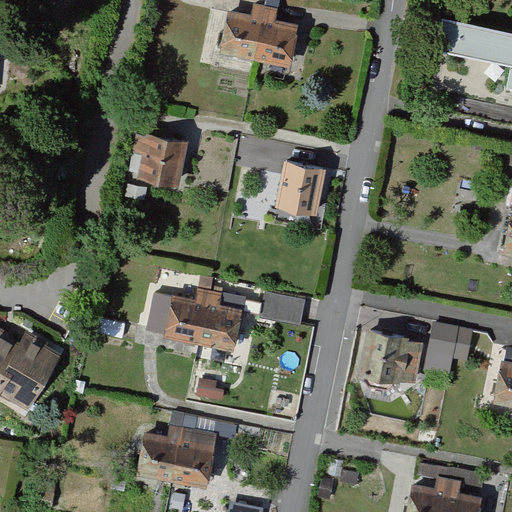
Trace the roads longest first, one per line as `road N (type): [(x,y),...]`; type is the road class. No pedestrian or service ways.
road 1 (residential): [(393,0),(290,511)]
road 2 (unknown): [(154,118),(361,161)]
road 3 (unknown): [(348,224),(492,248),(511,189)]
road 4 (unknown): [(333,299),(511,321)]
